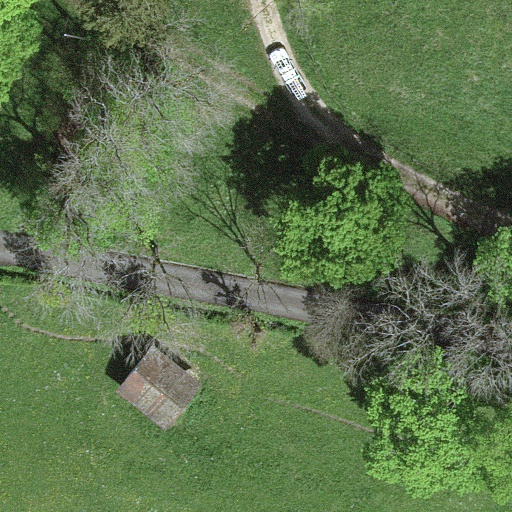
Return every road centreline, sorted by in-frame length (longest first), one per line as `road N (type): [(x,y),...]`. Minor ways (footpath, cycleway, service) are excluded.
road 1 (residential): [(511,350),(175,274),(0,246)]
road 2 (track): [(511,229),(339,137),(288,78),(265,0)]
